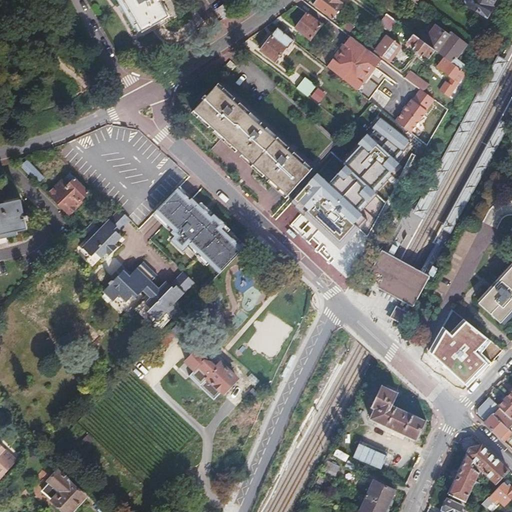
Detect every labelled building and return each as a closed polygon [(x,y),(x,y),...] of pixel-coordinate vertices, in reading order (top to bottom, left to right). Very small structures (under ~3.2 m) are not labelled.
[(124,0),(142,32),(168,17),(160,3),(162,2),(160,0),(124,0)] [(318,0),(313,6),(332,20),(343,6),(335,0),(318,0)] [(413,11),(417,4),(413,1),(411,0),(407,0),(404,4),(413,11)] [(493,0),(469,0),(466,5),(486,18),(492,9),(491,8),(495,1),(493,0)] [(232,13),(225,3),(217,8),(224,18),(232,13)] [(398,38),(405,28),(385,14),(378,24),(398,38)] [(317,43),(328,28),(311,16),(300,30),(317,43)] [(434,50),(438,53),(440,50),(453,60),(464,44),(451,34),(450,37),(435,27),(428,36),(422,33),(418,38),(434,50)] [(295,43),(294,41),(277,28),(258,50),(275,64),(287,49),(289,50),(295,43)] [(429,57),(434,50),(418,38),(414,34),(408,42),(415,47),(413,50),(421,56),(423,53),(429,57)] [(386,36),(374,51),(389,62),(400,46),(386,36)] [(325,66),(356,90),(374,68),(380,60),(349,37),(343,44),(325,66)] [(412,214),(424,220),(510,62),(498,55),(420,199),(412,214)] [(452,79),(460,69),(446,59),(442,64),(446,68),(443,72),(452,79)] [(380,63),(377,70),(399,82),(403,75),(380,63)] [(412,75),(408,80),(415,85),(419,80),(412,75)] [(295,88),(307,97),(314,87),(302,78),(295,88)] [(387,91),(384,95),(387,97),(395,86),(388,81),(383,88),(387,91)] [(203,99),(194,109),(287,194),(310,170),(216,84),(207,95),(206,94),(202,98),(203,99)] [(317,87),(309,97),(318,104),(326,94),(317,87)] [(410,99),(394,120),(409,132),(425,111),(424,110),(433,99),(420,90),(412,101),(410,99)] [(451,234),(461,216),(510,126),(499,120),(440,228),(451,234)] [(319,228),(340,247),(358,226),(369,236),(391,197),(378,186),(393,168),(386,162),(403,144),(381,124),(327,183),(316,173),(290,202),(319,228)] [(27,159),(21,166),(38,183),(45,176),(27,159)] [(70,173),(49,194),(70,216),(82,204),(79,201),(89,192),(70,173)] [(190,197),(179,187),(177,189),(187,200),(190,197)] [(187,200),(177,189),(155,212),(178,233),(175,236),(172,239),(183,250),(187,245),(189,243),(208,261),(220,273),(243,249),(232,238),(227,233),(222,228),(225,226),(213,214),(212,215),(211,217),(198,205),(192,199),(189,202),(187,200)] [(0,232),(25,227),(18,198),(0,201),(0,232)] [(201,204),(198,205),(211,217),(212,215),(201,204)] [(119,233),(132,220),(119,208),(106,221),(100,215),(85,231),(91,236),(81,246),(83,247),(89,253),(92,256),(95,253),(101,258),(106,253),(109,255),(110,253),(117,246),(115,244),(119,240),(113,234),(116,230),(119,233)] [(178,233),(155,212),(153,215),(175,236),(178,233)] [(122,237),(119,233),(116,230),(113,234),(119,240),(122,237)] [(243,249),(246,246),(235,235),(232,238),(243,249)] [(205,263),(208,261),(189,243),(187,245),(205,263)] [(87,256),(89,253),(83,247),(80,250),(87,256)] [(386,253),(383,251),(382,255),(380,258),(379,261),(373,270),(367,283),(372,286),(380,290),(385,293),(392,297),(398,300),(400,301),(405,304),(407,304),(414,308),(426,285),(428,282),(429,280),(431,276),(428,275),(426,274),(423,272),(418,270),(413,267),(405,263),(394,257),(393,257),(388,254),(386,253)] [(113,255),(110,253),(109,255),(106,253),(101,258),(105,263),(113,255)] [(174,320),(190,303),(181,294),(193,282),(182,271),(170,283),(171,285),(167,290),(161,284),(158,288),(150,281),(157,274),(143,260),(130,273),(129,275),(127,273),(122,277),(116,270),(122,265),(113,255),(105,263),(100,268),(113,280),(109,282),(108,283),(109,284),(101,292),(111,301),(117,295),(118,297),(122,301),(124,303),(131,295),(134,298),(141,291),(148,298),(143,303),(149,309),(146,312),(149,315),(154,320),(155,321),(164,311),(174,320)] [(130,273),(122,265),(116,270),(122,277),(127,273),(129,275),(130,273)] [(511,268),(479,303),(502,325),(511,314),(511,268)] [(166,280),(161,284),(167,290),(171,285),(170,283),(166,280)] [(60,334),(87,307),(64,285),(63,286),(58,281),(51,289),(53,291),(42,301),(45,304),(38,312),(60,334)] [(397,306),(390,318),(403,326),(410,314),(397,306)] [(450,333),(442,327),(427,351),(468,387),(476,379),(491,362),(482,353),(492,342),(463,318),(450,333)] [(197,351),(187,362),(195,371),(190,376),(213,398),(221,391),(223,393),(237,379),(221,364),(217,369),(197,351)] [(363,423),(413,443),(423,419),(391,406),(396,394),(375,385),(365,411),(367,412),(363,423)] [(511,425),(511,419),(498,406),(488,398),(478,409),(478,415),(486,422),(484,423),(504,441),(511,431),(509,429),(511,425)] [(511,404),(505,398),(498,406),(511,419),(511,404)] [(86,434),(81,441),(88,445),(92,439),(86,434)] [(0,479),(3,477),(18,460),(0,443),(0,479)] [(494,483),(507,469),(481,445),(469,448),(448,494),(465,502),(478,474),(472,467),(472,466),(471,465),(472,463),(494,483)] [(342,455),(331,450),(328,455),(339,461),(341,458),(342,455)] [(41,489),(65,511),(68,511),(83,496),(67,480),(69,479),(66,476),(69,472),(46,452),(42,456),(42,457),(58,472),(43,487),(41,489)] [(33,459),(27,465),(20,458),(18,460),(3,477),(20,493),(43,468),(33,459)] [(360,466),(348,461),(345,468),(357,473),(360,466)] [(320,477),(314,488),(327,493),(332,482),(320,477)] [(372,483),(366,496),(386,505),(394,489),(377,481),(372,483)] [(502,482),(489,497),(496,504),(499,500),(504,505),(511,496),(511,487),(508,484),(506,487),(502,482)] [(383,511),(386,505),(366,496),(360,508),(361,511),(383,511)] [(440,511),(466,511),(462,510),(463,507),(446,499),(440,511)]
